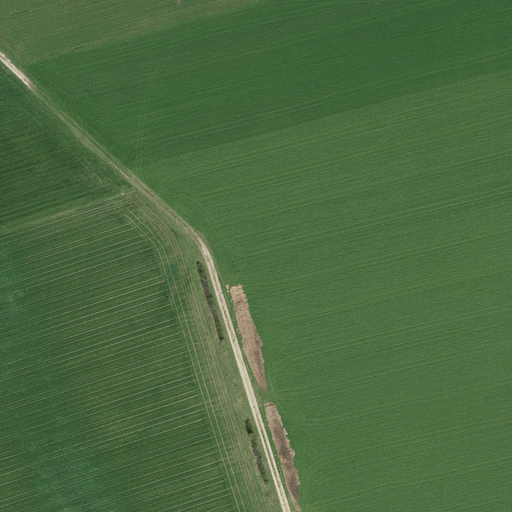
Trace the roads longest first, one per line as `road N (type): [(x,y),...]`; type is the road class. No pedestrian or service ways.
road 1 (track): [(0,54),(207,256)]
road 2 (track): [(286,511),(207,256)]
